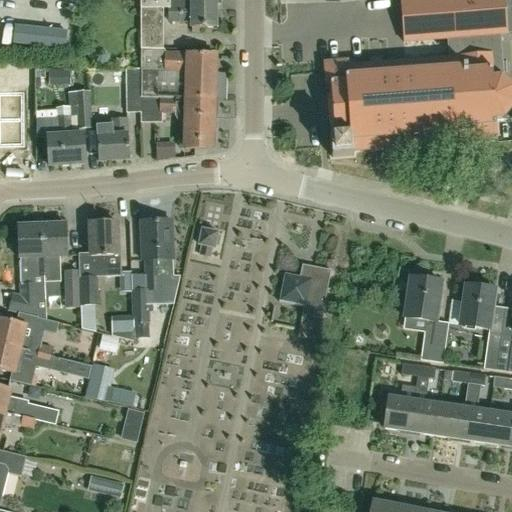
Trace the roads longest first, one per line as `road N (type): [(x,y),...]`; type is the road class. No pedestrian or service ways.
road 1 (residential): [(511,236),(250,174)]
road 2 (residential): [(250,174),(0,190)]
road 3 (residential): [(250,174),(251,0)]
road 4 (residential): [(511,490),(370,465)]
